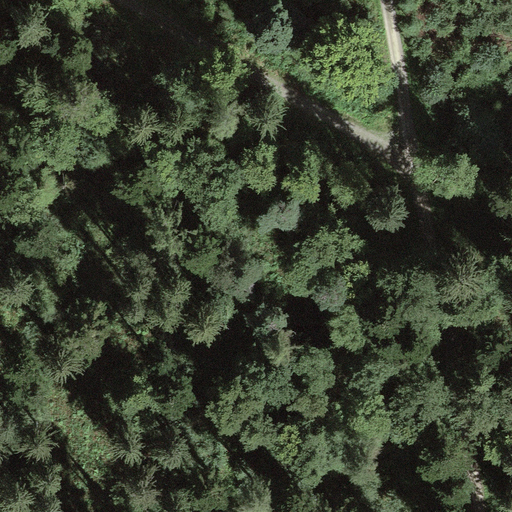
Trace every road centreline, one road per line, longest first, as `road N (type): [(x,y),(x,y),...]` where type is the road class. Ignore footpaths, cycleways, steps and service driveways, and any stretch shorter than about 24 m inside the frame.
road 1 (track): [(382,0),(481,511)]
road 2 (track): [(124,0),(410,172)]
